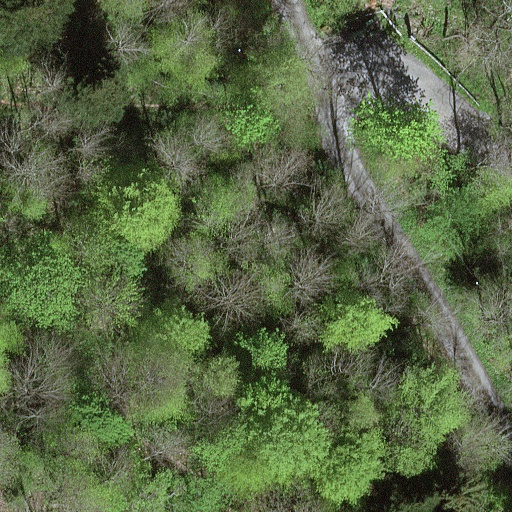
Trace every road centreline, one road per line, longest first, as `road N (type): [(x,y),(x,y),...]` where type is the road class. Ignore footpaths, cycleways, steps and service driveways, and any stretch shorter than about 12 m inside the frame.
road 1 (track): [(511,453),(351,172),(290,0)]
road 2 (track): [(511,167),(407,98),(309,58)]
